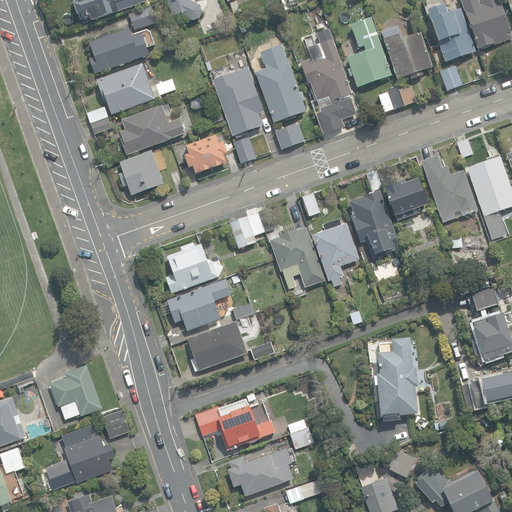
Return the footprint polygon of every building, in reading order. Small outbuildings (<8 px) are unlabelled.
[(91,17),(93,21),(147,2),(146,0),(73,0),(75,5),(74,5),(78,16),(79,16),(81,21),(91,17)] [(181,15),(192,21),(199,19),(203,12),(200,5),(190,1),(189,0),(165,0),(172,18),(181,15)] [(460,0),(478,50),(511,38),(498,0),(481,0),(483,5),(480,6),(477,0),(460,0)] [(241,11),(238,1),(230,4),(233,14),(241,11)] [(448,14),(445,4),(427,10),(445,63),(476,52),(461,9),(448,14)] [(129,15),(134,31),(156,23),(151,7),(129,15)] [(352,77),(357,89),(393,76),(371,19),(350,27),(358,49),(364,47),(365,52),(346,59),(350,70),(347,70),(350,78),(352,77)] [(89,59),(95,75),(150,56),(142,34),(132,38),(129,29),(109,37),(107,33),(100,35),(102,39),(89,43),(94,57),(89,59)] [(401,41),(396,29),(382,35),(384,41),(383,41),(397,81),(409,76),(411,80),(423,76),(422,71),(433,67),(421,34),(401,41)] [(225,41),(227,50),(239,46),(237,38),(225,41)] [(352,94),(333,40),(320,45),(325,60),(314,64),(312,59),(300,63),(308,84),(310,83),(316,102),(328,98),(331,105),(319,109),(321,113),(316,115),(323,135),(345,128),(342,120),(356,115),(349,95),(352,94)] [(299,93),(282,45),(260,53),(266,69),(256,73),(273,124),(306,112),(303,102),(305,101),(302,92),(299,93)] [(111,111),(112,115),(154,101),(154,102),(162,100),(161,96),(177,91),(173,80),(151,87),(143,65),(97,80),(105,103),(106,102),(109,112),(111,111)] [(210,68),(214,80),(222,77),(218,65),(210,68)] [(462,86),(455,66),(439,72),(446,92),(462,86)] [(236,136),(237,138),(248,135),(247,132),(262,127),(258,114),(263,113),(250,75),(248,75),(246,69),(236,73),(238,79),(215,87),(232,137),(236,136)] [(384,113),(417,102),(411,84),(378,96),(384,113)] [(120,140),(126,156),(174,139),(173,138),(185,134),(179,119),(168,123),(162,106),(121,121),(125,131),(120,132),(123,139),(120,140)] [(87,114),(95,137),(112,131),(105,108),(87,114)] [(275,132),(282,150),(303,142),(297,124),(275,132)] [(194,168),(196,174),(201,172),(202,174),(211,170),(210,169),(213,168),(214,170),(222,166),(222,165),(227,163),(224,156),(228,155),(224,142),(219,144),(216,135),(186,147),(189,155),(184,156),(189,170),(194,168)] [(457,142),(462,158),(472,154),(467,138),(457,142)] [(235,145),(241,164),(251,161),(244,142),(235,145)] [(128,186),(132,196),(164,185),(152,151),(120,163),(124,173),(118,175),(123,188),(128,186)] [(467,169),(492,240),(507,235),(499,212),(511,207),(511,192),(499,157),(498,155),(486,159),(487,162),(467,169)] [(421,162),(443,223),(477,210),(463,171),(450,176),(447,167),(442,169),(437,156),(421,162)] [(376,171),(383,188),(394,184),(388,166),(376,171)] [(372,192),(383,188),(376,171),(366,174),(372,192)] [(384,189),(394,216),(428,204),(418,179),(407,183),(406,183),(405,179),(396,183),(397,184),(384,189)] [(366,241),(373,260),(385,255),(384,255),(398,250),(396,244),(398,244),(395,233),(394,233),(379,191),(362,197),(362,198),(350,202),(354,214),(351,216),(360,243),(366,241)] [(303,197),(309,217),(320,213),(314,194),(303,197)] [(229,222),(238,249),(257,243),(254,234),(273,228),(267,210),(229,222)] [(423,213),(428,226),(436,222),(432,210),(423,213)] [(331,281),(334,287),(341,285),(339,278),(343,277),(340,267),(359,260),(346,224),(341,226),(339,219),(322,225),(324,231),(312,236),(329,282),(331,281)] [(282,272),(289,290),(296,287),(292,277),(300,274),(305,288),(325,281),(306,228),(297,231),(297,230),(279,236),(279,237),(270,240),(281,272),(282,272)] [(449,238),(450,249),(461,248),(461,238),(449,238)] [(166,277),(172,295),(218,277),(224,267),(209,260),(202,244),(195,247),(194,244),(181,248),(182,251),(167,257),(174,274),(166,277)] [(184,320),(188,331),(221,320),(216,304),(221,302),(220,300),(232,296),(226,279),(167,300),(175,323),(184,320)] [(232,310),(236,321),(255,314),(253,310),(260,308),(257,302),(251,304),(251,303),(232,310)] [(350,314),(353,325),(362,322),(358,311),(350,314)] [(485,361),(511,352),(511,339),(510,340),(502,313),(485,318),(486,320),(474,324),(475,327),(473,328),(482,355),(483,355),(485,361)] [(191,360),(195,372),(248,354),(242,336),(245,334),(242,327),(239,328),(237,322),(187,338),(190,345),(188,346),(192,357),(194,356),(195,358),(191,360)] [(378,386),(381,417),(418,414),(415,387),(418,387),(416,368),(413,368),(410,338),(392,340),(393,352),(377,353),(379,374),(376,374),(376,376),(374,377),(375,386),(378,386)] [(250,350),(254,361),(274,354),(270,342),(250,350)] [(76,401),(82,416),(103,409),(87,366),(65,373),(67,378),(50,384),(59,407),(76,401)] [(461,386),(467,410),(476,408),(488,405),(488,403),(511,397),(511,372),(481,379),(470,382),(471,384),(461,386)] [(251,393),(253,402),(267,398),(264,389),(251,393)] [(0,446),(27,437),(12,397),(0,401),(0,446)] [(226,447),(227,450),(261,438),(260,435),(261,435),(258,425),(256,426),(247,399),(219,409),(218,407),(195,416),(203,437),(223,429),(229,446),(226,447)] [(110,438),(130,431),(122,409),(102,417),(110,438)] [(289,434),(296,450),(314,443),(308,427),(307,428),(304,420),(288,426),(291,433),(289,434)] [(72,469),(78,484),(113,470),(109,460),(116,457),(110,443),(104,446),(100,436),(100,437),(95,424),(62,436),(66,448),(64,448),(70,463),(66,465),(65,465),(62,463),(53,466),(51,470),(54,477),(58,479),(67,475),(68,472),(68,471),(72,469)] [(315,429),(321,444),(328,441),(322,426),(315,429)] [(0,454),(7,474),(25,468),(17,448),(0,454)] [(391,470),(406,478),(415,461),(400,453),(391,470)] [(241,485),(245,497),(286,482),(282,472),(288,470),(286,462),(275,465),(271,454),(245,463),(243,457),(229,462),(231,468),(227,469),(234,488),(241,485)] [(0,511),(4,511),(20,507),(17,498),(14,498),(4,469),(1,470),(0,467),(0,506),(0,507),(0,508),(0,507),(0,511)] [(499,511),(478,471),(453,483),(451,479),(446,481),(439,473),(436,474),(430,467),(417,478),(418,481),(415,482),(432,503),(435,501),(441,507),(449,503),(453,511),(471,511),(474,511),(499,511)] [(392,511),(399,509),(387,478),(360,488),(369,511),(392,511)] [(289,504),(325,492),(321,480),(285,491),(289,504)] [(117,511),(112,496),(92,503),(90,495),(69,502),(72,511),(117,511)]
